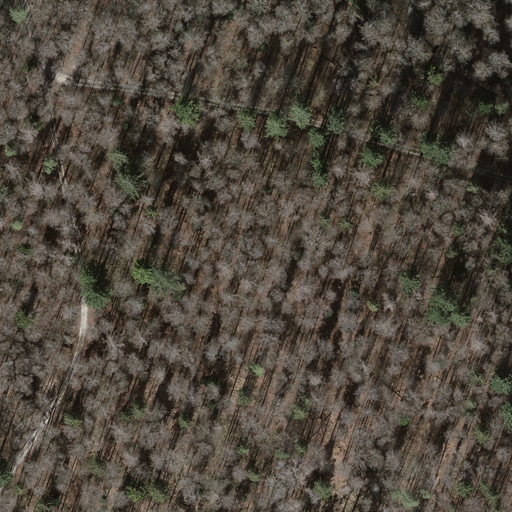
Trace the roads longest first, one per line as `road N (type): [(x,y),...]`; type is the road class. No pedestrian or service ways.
road 1 (track): [(0,485),(86,346),(80,235),(23,0)]
road 2 (track): [(511,176),(185,96),(45,78)]
road 3 (track): [(511,102),(422,46),(411,30),(409,0)]
